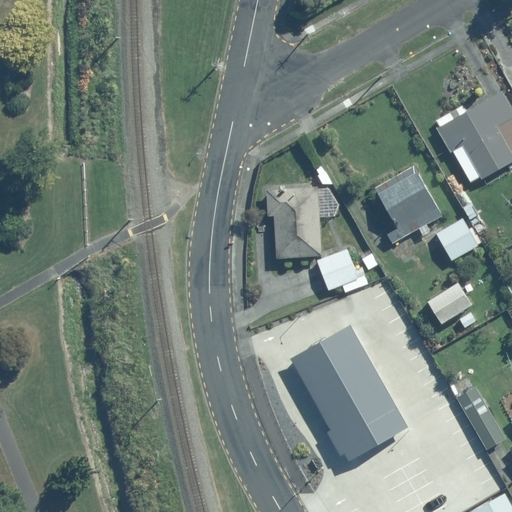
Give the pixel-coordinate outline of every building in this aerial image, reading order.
[(436,118),(437,121),(472,186),(511,164),(511,110),(503,95),(484,106),(478,95),(436,118)] [(443,213),(416,169),(414,165),(375,190),(405,237),(443,213)] [(270,218),(278,218),(278,259),(324,258),(324,220),(337,220),(337,190),(270,191),(270,218)] [(454,262),(482,246),(466,218),(438,234),(454,262)] [(354,269),(347,250),(315,263),(327,292),(341,286),(344,294),(368,284),(360,266),(354,269)] [(445,327),(473,309),(461,289),(432,306),(445,327)] [(353,323),(292,357),(333,429),(330,431),(344,455),(348,452),(352,460),(412,426),(353,323)] [(458,400),(490,451),(507,441),(476,389),(458,400)] [(511,511),(511,502),(507,494),(477,511),(511,511)]
